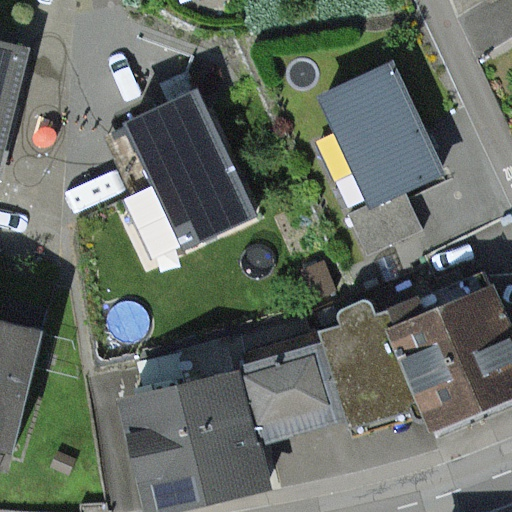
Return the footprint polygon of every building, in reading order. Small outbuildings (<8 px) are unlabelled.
[(0,158),(31,53),(0,43),(0,158)] [(392,60),(324,93),(376,196),(345,211),(366,253),(464,205),(392,60)] [(191,71),(109,109),(177,253),(259,215),(191,71)] [(511,315),(499,281),(477,290),(473,275),(319,323),(325,348),(342,418),(347,435),(429,409),(437,430),(511,402),(511,315)] [(41,324),(0,314),(0,448),(12,451),(41,324)] [(272,483),(261,437),(342,418),(325,348),(244,368),(128,395),(155,510),(272,483)]
